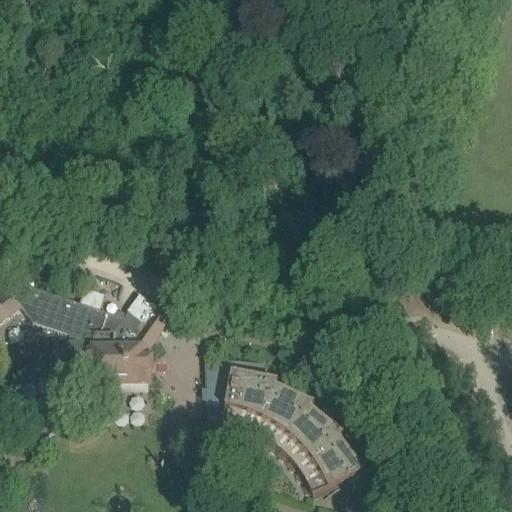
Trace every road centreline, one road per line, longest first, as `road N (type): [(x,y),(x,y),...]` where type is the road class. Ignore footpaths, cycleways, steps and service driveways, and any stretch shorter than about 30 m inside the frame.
road 1 (track): [(25,240),(219,303)]
road 2 (track): [(359,345),(436,511)]
road 3 (track): [(219,303),(359,345)]
